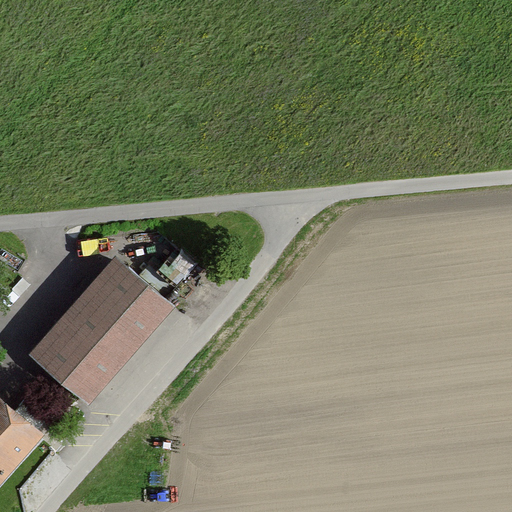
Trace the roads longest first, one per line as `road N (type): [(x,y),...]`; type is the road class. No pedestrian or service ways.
road 1 (residential): [(291,198),(283,236),(229,307),(45,511)]
road 2 (residential): [(0,222),(291,198)]
road 3 (residential): [(291,198),(511,175)]
